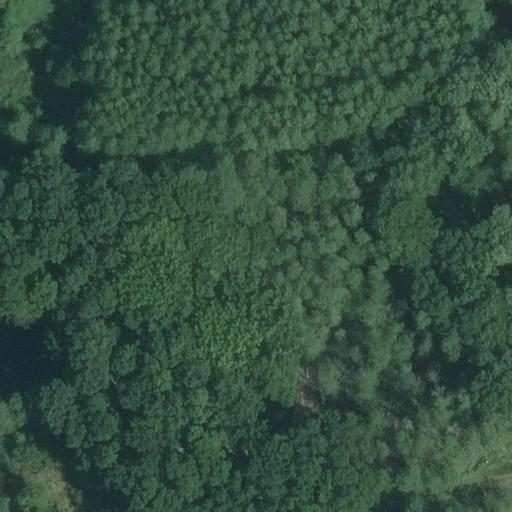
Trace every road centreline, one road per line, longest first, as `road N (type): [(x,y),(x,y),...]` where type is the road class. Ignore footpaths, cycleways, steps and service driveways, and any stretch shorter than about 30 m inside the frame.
road 1 (track): [(511,280),(485,96),(493,0)]
road 2 (track): [(365,511),(511,464)]
